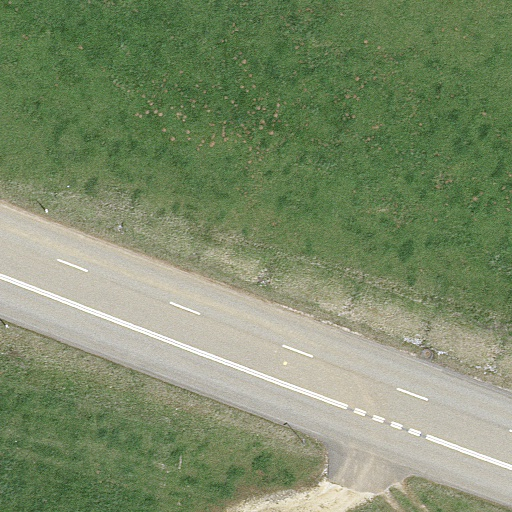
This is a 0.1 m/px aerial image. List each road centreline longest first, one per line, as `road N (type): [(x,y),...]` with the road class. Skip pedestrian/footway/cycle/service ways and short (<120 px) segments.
road 1 (primary): [(0,254),(511,446)]
road 2 (track): [(396,405),(352,480),(337,494),(283,511)]
